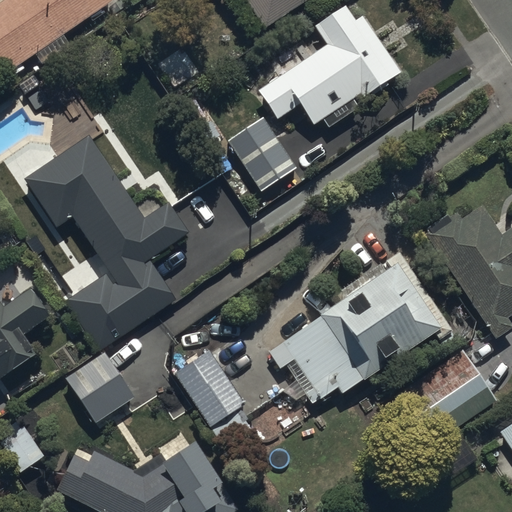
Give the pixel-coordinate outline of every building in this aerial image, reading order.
[(0,79),(114,2),(112,0),(2,0),(0,2),(0,79)] [(173,0),(182,13),(201,0),(173,0)] [(245,0),(265,30),(309,0),(245,0)] [(327,48),(258,91),(276,120),(300,105),(313,126),(322,120),(328,129),(363,107),(358,100),(398,75),(363,19),(354,25),(344,9),(315,28),(327,48)] [(297,171),(262,118),(226,142),(261,195),(297,171)] [(144,220),(88,137),(23,181),(56,228),(71,218),(108,273),(65,303),(99,353),(175,301),(149,262),(189,235),(168,204),(144,220)] [(511,228),(501,235),(484,207),(461,222),(455,212),(426,231),(496,341),(511,330),(511,326),(507,319),(511,315),(511,228)] [(461,347),(398,255),(337,294),(343,303),(268,354),(278,369),(284,365),(295,381),(286,388),(295,401),(304,394),(312,406),(336,390),(342,398),(434,335),(448,356),(461,347)] [(0,304),(0,381),(36,357),(23,338),(50,319),(30,290),(3,309),(0,304)] [(210,350),(173,374),(210,429),(246,404),(210,350)] [(462,351),(393,397),(427,449),(497,403),(462,351)] [(134,400),(104,352),(63,378),(94,426),(134,400)] [(13,419),(0,428),(0,446),(23,475),(44,458),(13,419)] [(511,424),(499,433),(511,451),(511,424)] [(94,511),(238,511),(198,445),(167,464),(161,455),(132,473),(93,453),(88,463),(72,455),(54,492),(94,511)]
